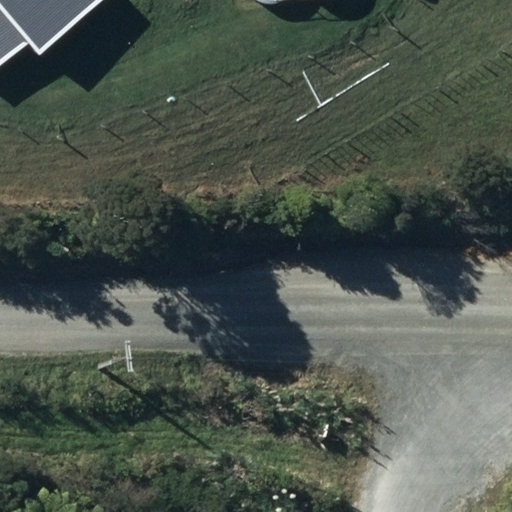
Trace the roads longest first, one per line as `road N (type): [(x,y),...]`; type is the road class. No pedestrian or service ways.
road 1 (unclassified): [(511,315),(0,299)]
road 2 (track): [(511,352),(428,511)]
